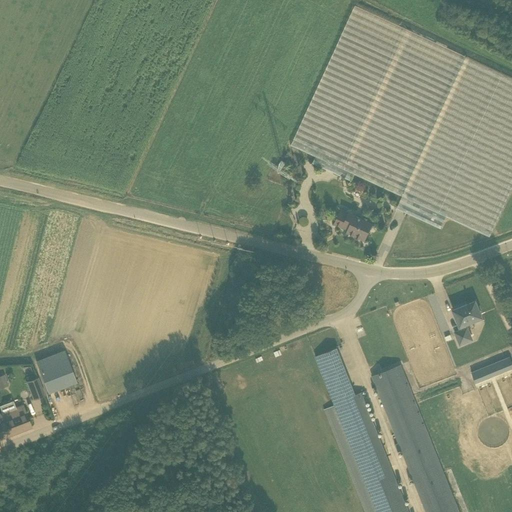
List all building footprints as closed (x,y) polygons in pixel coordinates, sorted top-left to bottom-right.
[(312,164),(351,181),(354,174),(402,197),(397,209),(406,213),(440,228),(446,217),(489,237),(511,187),(511,78),(355,6),(291,146),(315,157),(312,164)] [(372,224),(363,220),(349,213),(341,210),(335,223),(343,227),(348,229),(347,232),(356,236),(365,240),(372,224)] [(475,301),(453,310),(461,330),(455,333),(460,345),(472,340),(466,325),(482,318),(475,301)] [(408,511),(361,392),(355,395),(336,348),(316,356),(331,394),(335,403),(335,405),(324,409),(363,511),(408,511)] [(511,365),(509,357),(470,371),(474,382),(511,368),(511,365)] [(48,393),(77,382),(68,359),(39,370),(48,393)] [(510,511),(460,384),(419,400),(416,391),(412,392),(401,365),(372,376),(426,511),(510,511)] [(0,389),(8,386),(4,375),(0,376),(0,389)] [(45,396),(38,377),(26,382),(33,400),(45,396)] [(31,427),(25,409),(23,405),(13,409),(13,410),(3,414),(11,435),(31,427)] [(0,439),(11,435),(3,414),(0,414),(0,439)]
